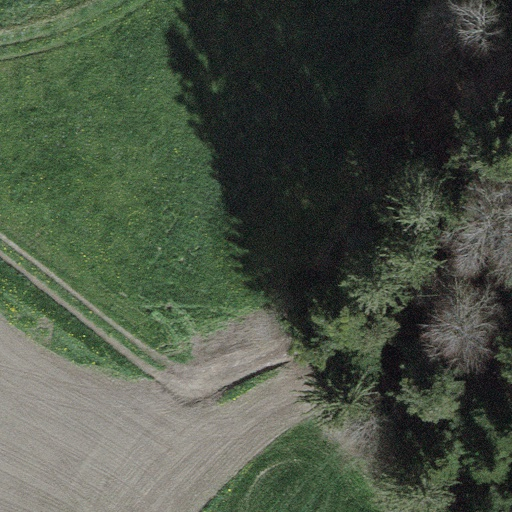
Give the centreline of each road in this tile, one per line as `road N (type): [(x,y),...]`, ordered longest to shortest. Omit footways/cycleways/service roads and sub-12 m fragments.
road 1 (track): [(511,218),(473,258),(380,319),(215,389),(170,431),(126,511)]
road 2 (track): [(0,42),(72,26),(126,0)]
